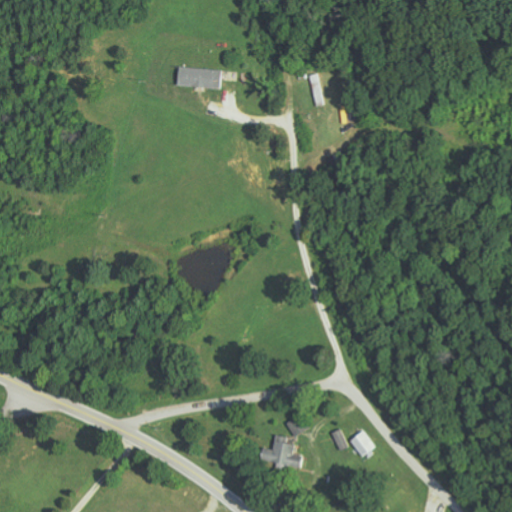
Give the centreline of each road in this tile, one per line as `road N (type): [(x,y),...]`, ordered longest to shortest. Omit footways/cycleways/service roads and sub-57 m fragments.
road 1 (residential): [(463,511),(345,375),(302,233),(289,79)]
road 2 (secondary): [(243,511),(162,449),(0,374)]
